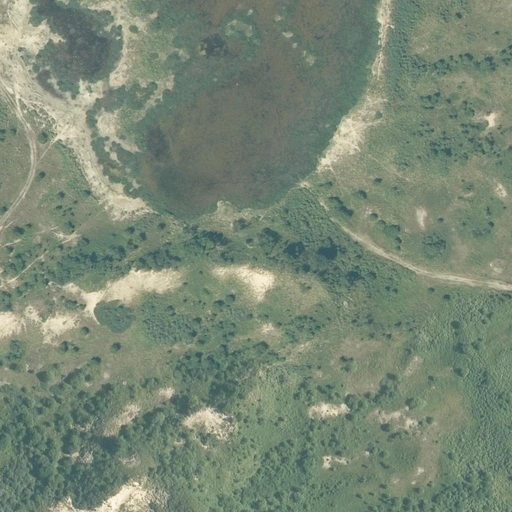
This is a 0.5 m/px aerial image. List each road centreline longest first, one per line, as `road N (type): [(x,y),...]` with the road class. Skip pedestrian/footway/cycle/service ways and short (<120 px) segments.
road 1 (track): [(511,289),(442,277),(367,245),(302,182)]
road 2 (track): [(0,86),(37,149),(39,168),(0,225)]
